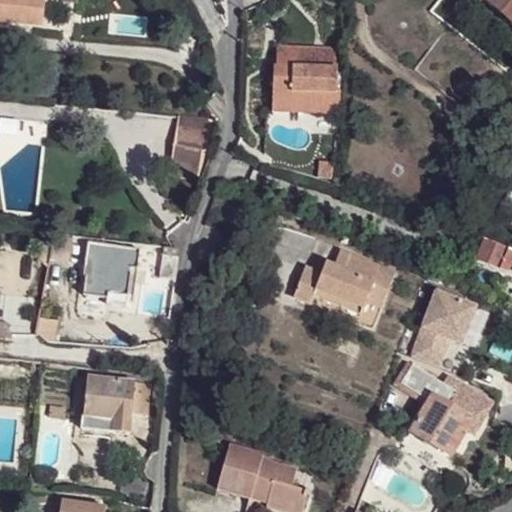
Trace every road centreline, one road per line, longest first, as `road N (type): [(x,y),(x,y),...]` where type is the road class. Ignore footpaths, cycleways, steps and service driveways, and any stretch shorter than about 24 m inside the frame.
road 1 (residential): [(158,511),(185,268),(218,164),(232,0)]
road 2 (unknown): [(227,50),(180,38),(40,29),(0,42)]
